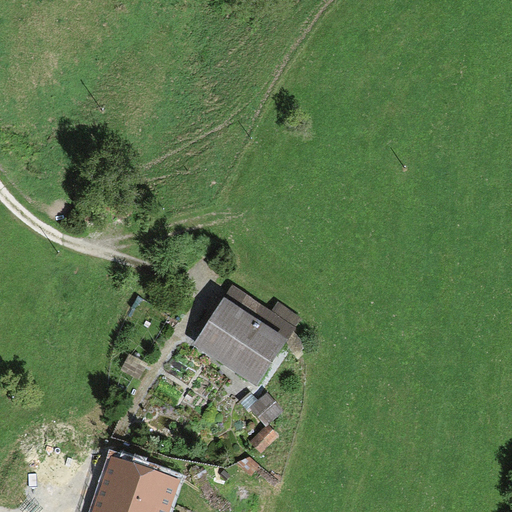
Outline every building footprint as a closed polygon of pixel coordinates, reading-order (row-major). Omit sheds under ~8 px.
[(270,312),(231,287),(194,346),(257,386),(302,315),(278,300),(270,312)] [(130,353),(121,369),(139,380),(148,364),(130,353)] [(283,411),(267,394),(251,409),(267,426),(283,411)] [(279,436),(268,424),(250,442),(262,454),(279,436)] [(168,511),(180,480),(112,455),(93,511),(168,511)] [(249,457),(238,462),(251,475),(260,467),(249,457)]
